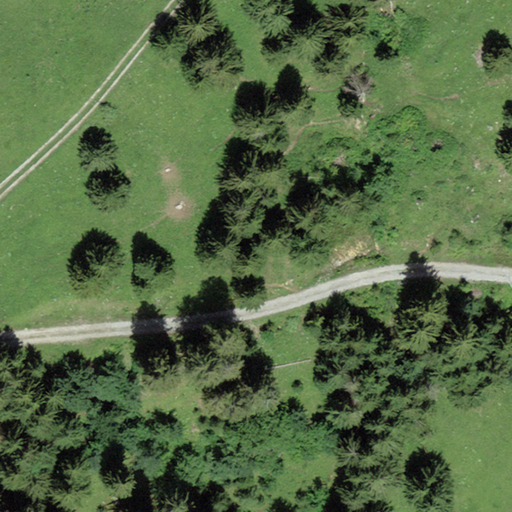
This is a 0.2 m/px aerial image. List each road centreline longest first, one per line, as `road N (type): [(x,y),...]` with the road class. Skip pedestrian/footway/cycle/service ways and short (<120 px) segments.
road 1 (track): [(0,341),(203,319),(430,266),(511,276)]
road 2 (track): [(0,198),(105,97),(186,0)]
